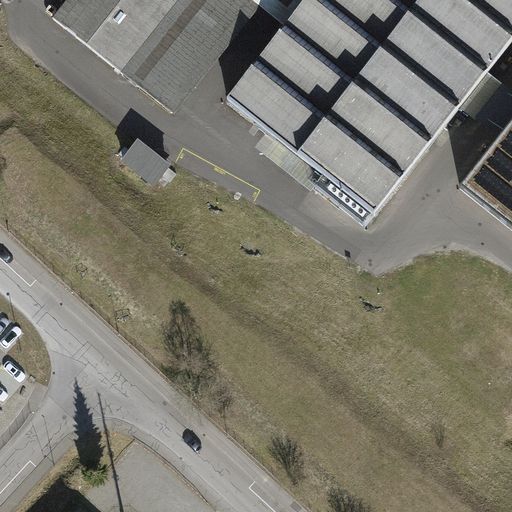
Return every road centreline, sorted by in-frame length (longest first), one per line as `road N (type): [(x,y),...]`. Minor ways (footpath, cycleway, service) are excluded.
road 1 (tertiary): [(259,511),(107,368)]
road 2 (unclassified): [(0,484),(107,368)]
road 3 (tertiary): [(107,368),(0,268)]
